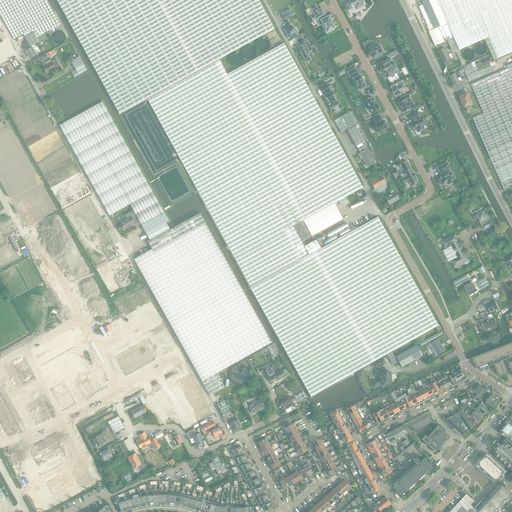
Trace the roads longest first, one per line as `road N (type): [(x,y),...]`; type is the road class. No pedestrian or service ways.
road 1 (unclassified): [(127,251),(0,17)]
road 2 (residential): [(389,220),(430,189),(331,0)]
road 3 (tertiary): [(511,221),(402,0)]
road 4 (residential): [(242,433),(197,454),(174,426),(130,429),(112,396)]
road 5 (residential): [(110,249),(122,272),(181,237),(211,292)]
road 6 (residential): [(121,391),(57,278)]
road 7 (unclassified): [(466,231),(494,286),(445,326)]
road 8 (unclassified): [(445,326),(389,220)]
